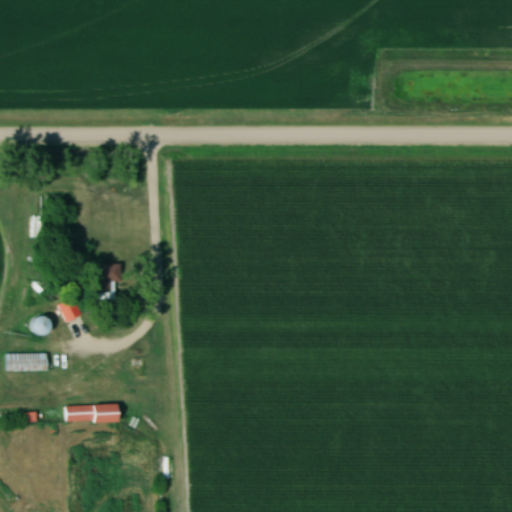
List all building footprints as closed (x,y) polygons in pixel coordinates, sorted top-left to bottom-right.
[(87,266),(87,302),(115,302),(115,266),(87,266)] [(62,322),(72,317),(65,302),(54,308),(62,322)] [(27,320),(27,336),(40,336),(40,320),(27,320)] [(45,372),(45,355),(2,355),(2,372),(45,372)] [(114,424),(114,407),(58,407),(58,424),(114,424)]
